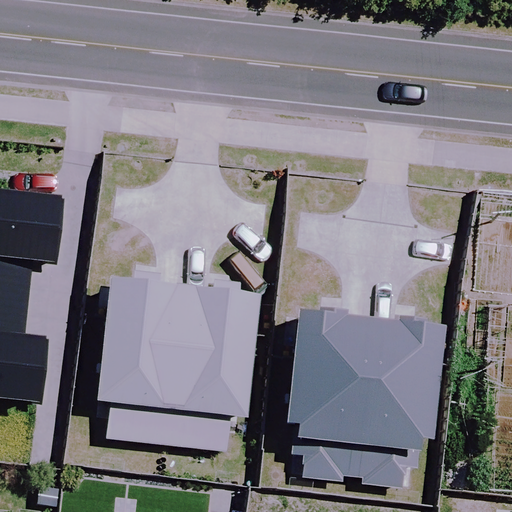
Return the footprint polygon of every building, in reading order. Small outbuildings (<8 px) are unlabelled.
[(0,299),(24,302),(28,267),(53,270),(60,204),(0,198),(0,299)] [(162,448),(179,294),(106,286),(93,408),(109,409),(105,442),(162,448)] [(253,302),(179,294),(162,448),(222,455),(226,421),(240,423),(253,302)] [(24,302),(0,299),(0,405),(39,410),(45,346),(19,344),(24,302)] [(366,327),(293,319),(281,430),(295,431),(292,459),(302,460),(300,479),(338,483),(339,480),(349,481),(353,452),(366,327)] [(360,488),(400,492),(402,470),(415,472),(418,446),(427,447),(439,335),(366,327),(353,452),(349,481),(361,482),(360,488)]
